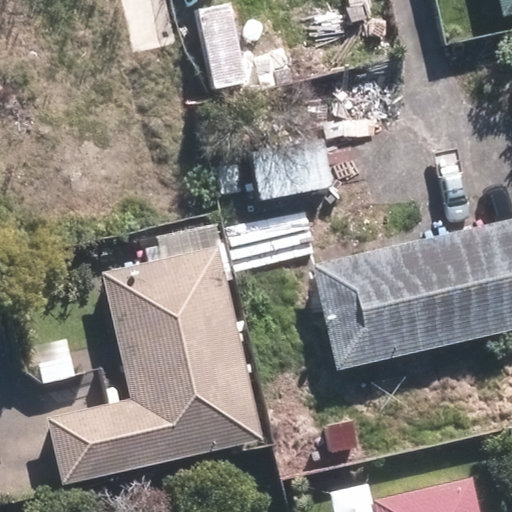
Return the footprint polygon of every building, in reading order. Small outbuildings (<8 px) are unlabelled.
[(269,0),(187,0),(204,75),(283,57),(269,0)] [(511,0),(491,0),(494,12),(511,8),(511,0)] [(119,217),(200,198),(181,118),(181,116),(100,134),(101,138),(119,216),(119,217)] [(257,196),(328,181),(318,135),(247,150),(257,196)] [(333,367),(511,326),(511,214),(311,260),(308,260),(333,367)] [(58,481),(62,481),(261,436),(217,244),(155,258),(97,270),(124,386),(126,396),(44,414),(58,481)] [(326,449),(351,443),(350,440),(346,416),(321,422),(320,423),(325,444),(326,449)] [(477,511),(468,473),(466,473),(369,497),(372,511),(477,511)]
